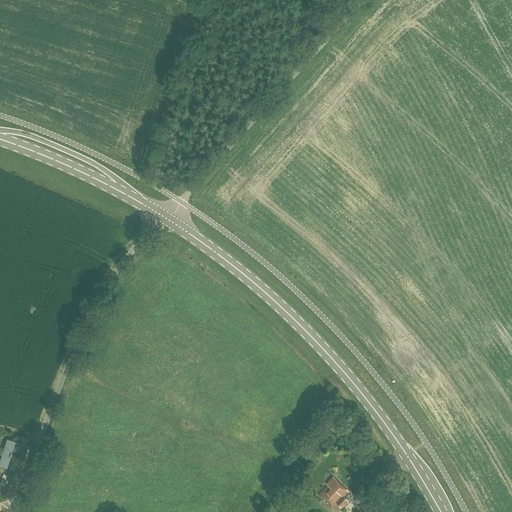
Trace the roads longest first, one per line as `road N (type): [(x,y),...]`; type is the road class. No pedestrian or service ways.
road 1 (secondary): [(441,511),(331,357),(236,268),(164,217)]
road 2 (unclassified): [(14,511),(79,343),(116,274),(164,217)]
road 3 (track): [(183,203),(310,60)]
road 4 (secondary): [(164,217),(0,139)]
